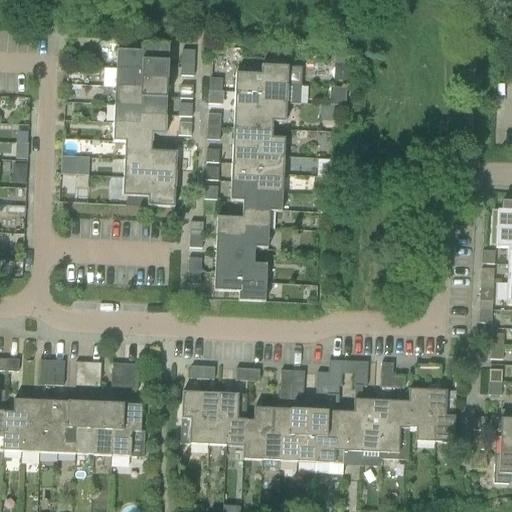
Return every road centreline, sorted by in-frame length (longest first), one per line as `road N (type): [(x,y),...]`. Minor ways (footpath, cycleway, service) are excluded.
road 1 (residential): [(169,327),(311,334),(340,325),(422,327),(437,309),(441,219),(450,195),(470,181),(511,176)]
road 2 (residential): [(33,306),(44,72)]
road 3 (residential): [(169,327),(64,322),(33,306)]
